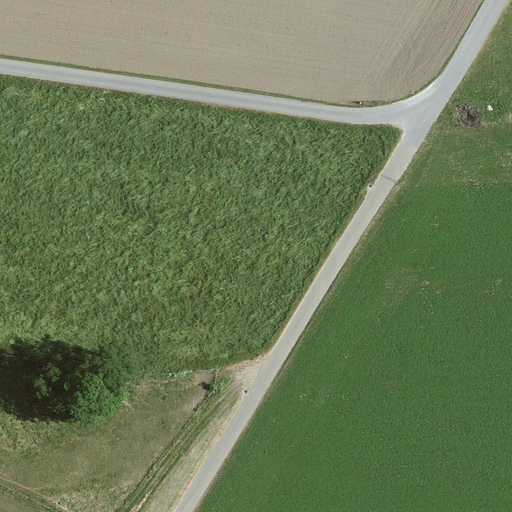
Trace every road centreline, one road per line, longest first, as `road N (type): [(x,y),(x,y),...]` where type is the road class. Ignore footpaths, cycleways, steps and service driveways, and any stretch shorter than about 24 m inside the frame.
road 1 (unclassified): [(183,511),(494,0)]
road 2 (track): [(425,113),(337,114),(0,66)]
